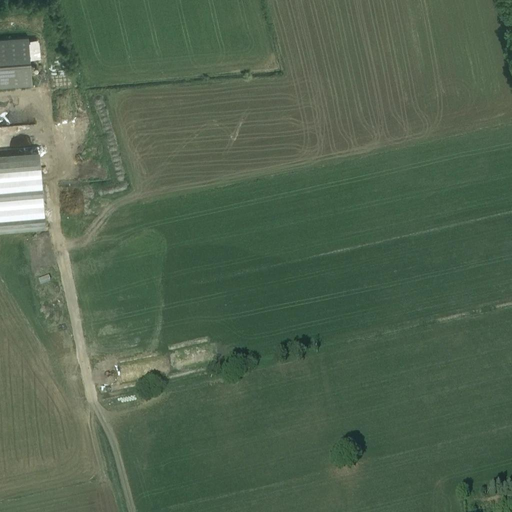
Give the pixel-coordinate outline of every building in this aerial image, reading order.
[(0,43),(0,89),(36,87),(33,41),(0,43)] [(42,63),(51,61),(48,42),(39,44),(42,63)] [(66,132),(80,130),(76,94),(62,96),(66,132)] [(0,150),(43,148),(42,124),(0,126),(0,150)] [(0,226),(45,224),(40,153),(0,156),(0,226)]
